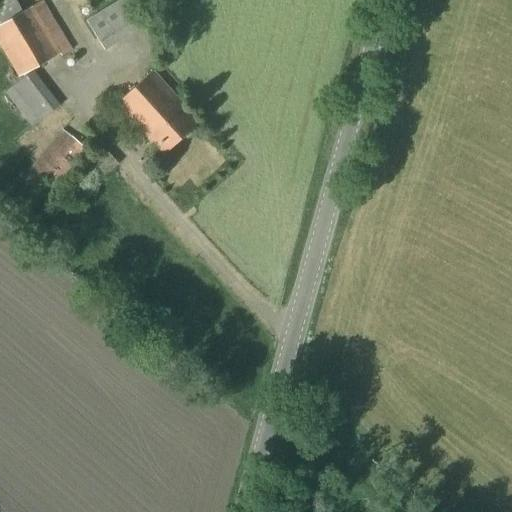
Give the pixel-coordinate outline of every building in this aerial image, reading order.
[(23,13),(16,0),(0,0),(0,47),(18,78),(61,55),(61,57),(72,51),(43,0),(23,13)] [(105,52),(146,25),(130,0),(118,0),(86,21),(105,52)] [(31,129),(61,106),(33,71),(4,93),(31,129)] [(165,155),(199,124),(152,72),(118,103),(165,155)] [(48,201),(88,150),(62,129),(21,179),(48,201)] [(106,176),(119,164),(105,148),(92,160),(106,176)]
